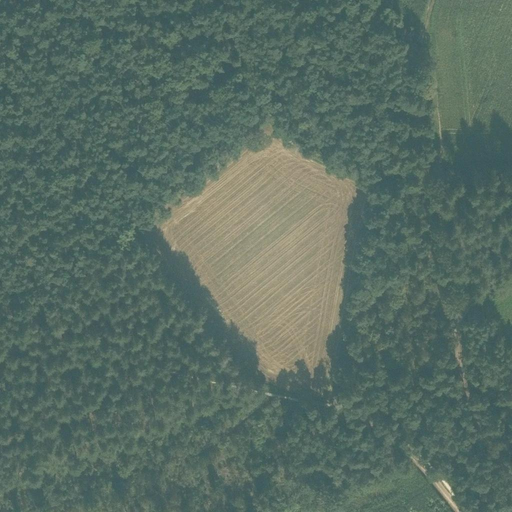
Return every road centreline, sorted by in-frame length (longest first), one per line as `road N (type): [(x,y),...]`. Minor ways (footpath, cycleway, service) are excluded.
road 1 (track): [(17,0),(195,7),(277,131),(349,173),(374,174)]
road 2 (track): [(320,511),(349,291),(374,174)]
road 3 (track): [(511,487),(466,394),(457,336),(462,309),(438,167)]
road 4 (track): [(457,511),(400,446),(331,406)]
road 5 (track): [(425,27),(374,174)]
road 6 (track): [(438,167),(425,27)]
